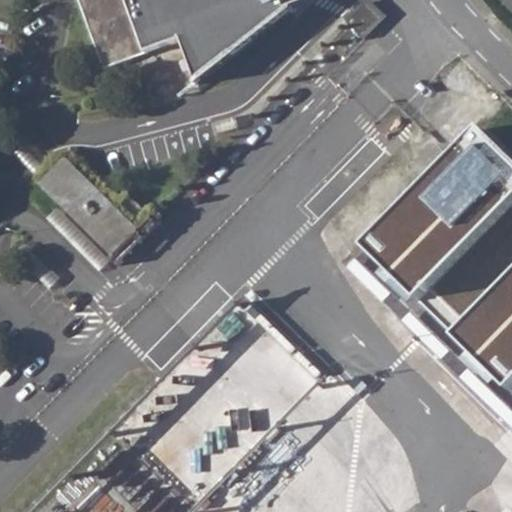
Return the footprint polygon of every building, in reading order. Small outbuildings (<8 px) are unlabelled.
[(79,0),(105,70),(182,41),(197,82),(293,8),(292,6),(289,0),(79,0)] [(366,0),(345,21),(347,23),(367,3),(383,19),(363,38),(365,40),(388,17),(370,0),(366,0)] [(367,3),(347,23),(363,38),(383,19),(367,3)] [(67,158),(40,186),(115,259),(142,232),(67,158)] [(350,245),(511,404),(511,270),(419,177),(350,245)] [(122,206),(138,221),(146,213),(130,198),(122,206)]
